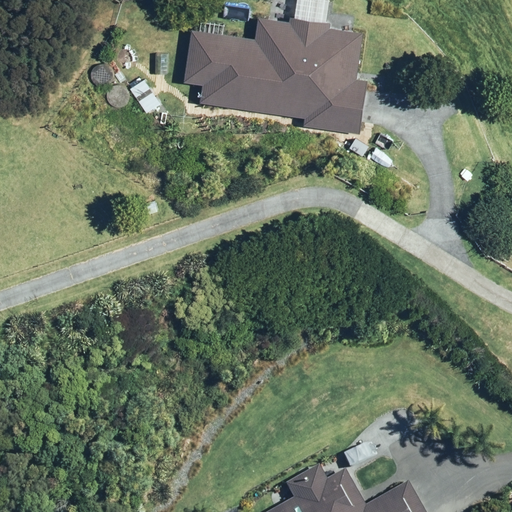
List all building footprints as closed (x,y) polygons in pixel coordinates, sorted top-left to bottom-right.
[(199,103),(303,115),(302,124),(360,131),(366,75),(357,74),(362,32),(332,29),(333,18),(288,13),(287,19),(255,16),(253,35),(189,27),(183,80),(201,82),(199,103)] [(128,86),(106,58),(87,73),(118,113),(137,98),(128,86)] [(143,75),(128,86),(137,98),(150,115),(165,103),(143,75)] [(378,133),(362,157),(399,182),(415,158),(378,133)] [(428,511),(410,480),(365,505),(346,471),(330,480),(322,466),(288,484),(294,495),(262,511),(428,511)]
